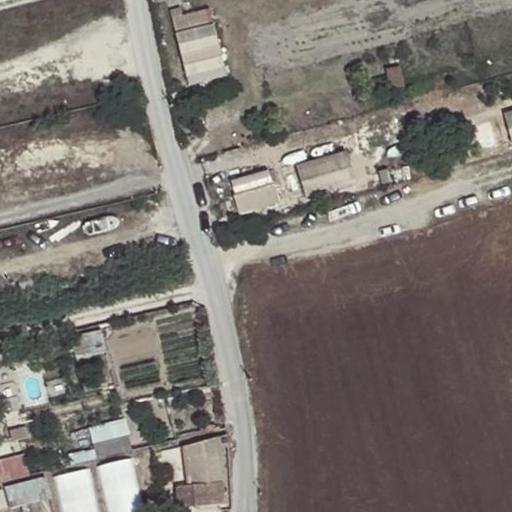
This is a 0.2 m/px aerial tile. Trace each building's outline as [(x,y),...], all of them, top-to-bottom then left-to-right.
[(201,13),(200,5),(170,12),(172,20),(201,13)] [(172,20),(186,75),(224,66),(210,11),(201,13),(172,20)] [(224,66),(186,75),(188,84),(226,75),(224,66)] [(298,159),(304,195),(368,184),(361,148),(298,159)] [(272,167),(232,177),(241,213),(281,203),(272,167)] [(389,169),(380,171),(383,184),(391,182),(389,169)] [(126,417),(91,425),(99,456),(134,447),(126,417)] [(178,511),(189,510),(224,505),(223,483),(224,483),(220,438),(159,453),(161,463),(187,460),(190,488),(174,490),(177,511),(178,511)] [(28,452),(0,456),(0,483),(32,478),(28,452)] [(85,508),(142,496),(136,468),(79,481),(85,508)] [(0,482),(0,504),(53,498),(50,477),(0,482)]
